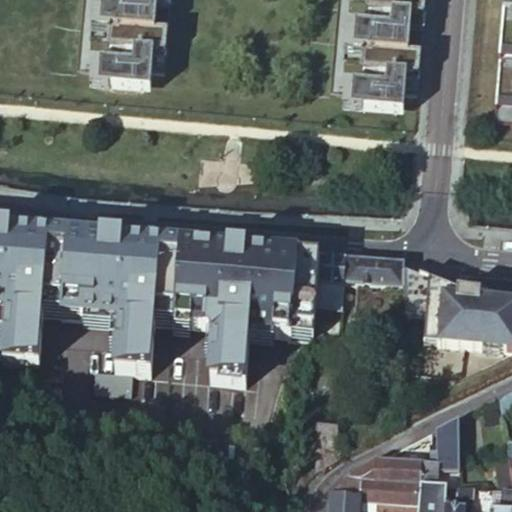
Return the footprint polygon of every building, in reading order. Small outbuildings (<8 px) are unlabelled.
[(135,0),(135,8),(101,5),(99,31),(108,32),(106,53),(130,55),(129,68),(100,66),(98,88),(150,92),(153,57),(165,58),(170,0),(135,0)] [(366,0),(365,16),(388,18),(387,31),(354,28),(351,54),(361,55),(359,76),(382,78),(381,91),(353,88),(351,110),(402,115),(405,80),(417,81),(423,14),(424,0),(366,0)] [(511,0),(501,0),(493,125),(511,126),(511,0)] [(319,290),(320,264),(9,240),(0,238),(0,318),(6,319),(2,367),(2,369),(37,372),(42,322),(42,314),(80,318),(79,325),(83,325),(118,328),(116,353),(114,378),(149,381),(154,331),(154,324),(174,326),(173,333),(206,336),(214,345),(211,386),(246,389),(251,339),(286,342),(293,343),(293,342),(312,343),(315,309),(317,310),(319,290)] [(346,266),(320,264),(318,311),(318,314),(343,315),(344,307),(346,266)] [(403,279),(403,272),(346,266),(344,307),(361,309),(362,305),(374,306),(375,301),(382,302),(383,292),(403,294),(403,281),(403,279)] [(406,281),(403,281),(403,294),(403,301),(404,327),(421,329),(422,346),(511,355),(511,304),(457,297),(428,288),(406,281)] [(80,318),(42,314),(42,322),(79,325),(80,318)] [(499,416),(488,418),(490,435),(502,433),(499,416)] [(436,437),(435,469),(439,470),(437,491),(445,491),(456,492),(458,426),(436,437)] [(319,431),(316,478),(320,475),(326,472),(336,466),(338,433),(319,431)] [(435,469),(378,466),(350,480),(346,485),(420,490),(437,491),(439,470),(435,469)] [(504,488),(511,487),(509,472),(501,474),(504,488)] [(420,490),(346,485),(331,503),(331,504),(361,507),(360,508),(413,511),(418,511),(418,508),(420,490)] [(445,491),(437,491),(420,490),(418,508),(444,510),(445,491)] [(473,492),(460,492),(460,503),(472,504),(473,492)] [(511,511),(511,509),(511,500),(511,493),(492,493),(490,511),(511,511)]
